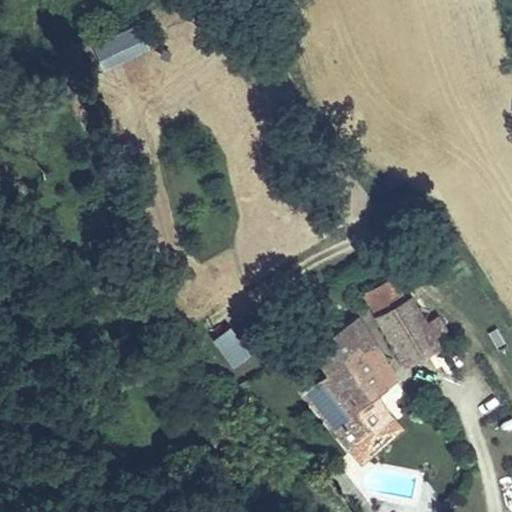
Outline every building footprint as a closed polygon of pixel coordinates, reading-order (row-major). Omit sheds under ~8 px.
[(140,27),(89,44),(99,72),(149,55),(140,27)] [(360,306),(373,325),(393,310),(383,293),(360,306)] [(393,310),(373,325),(403,368),(435,348),(405,302),(393,310)] [(371,410),(387,400),(364,362),(374,353),(353,322),(308,353),(326,378),(316,386),(343,424),(332,433),(348,459),(385,433),(371,410)] [(232,368),(251,356),(232,327),(213,339),(232,368)] [(364,362),(387,400),(400,391),(374,353),(364,362)] [(206,477),(236,506),(248,494),(217,464),(206,477)]
